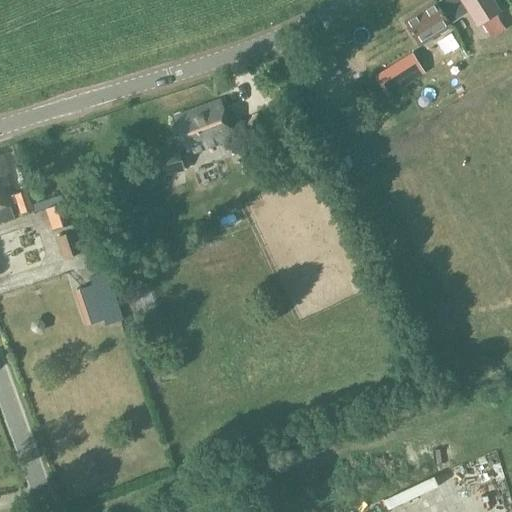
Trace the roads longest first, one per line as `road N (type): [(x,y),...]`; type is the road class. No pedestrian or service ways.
road 1 (tertiary): [(0,130),(292,34),(354,0)]
road 2 (unclassified): [(45,511),(0,384)]
